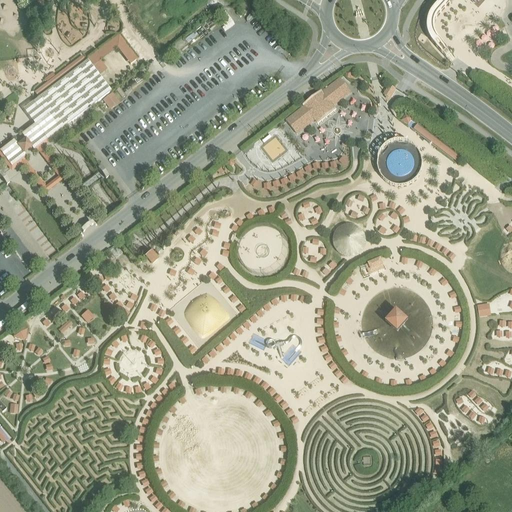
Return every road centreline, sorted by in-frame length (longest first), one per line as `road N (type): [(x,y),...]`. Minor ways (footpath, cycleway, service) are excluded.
road 1 (tertiary): [(341,41),(0,315)]
road 2 (secondary): [(507,131),(383,39)]
